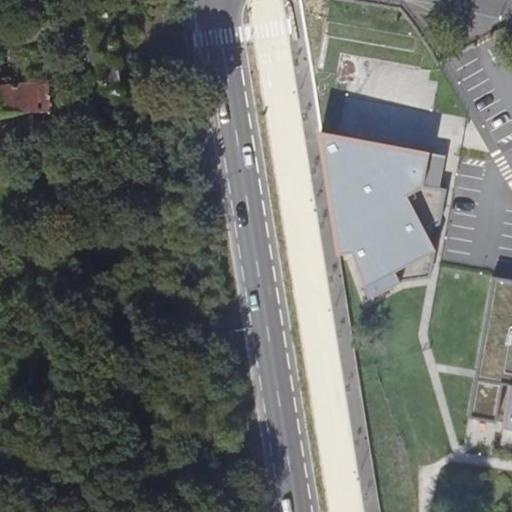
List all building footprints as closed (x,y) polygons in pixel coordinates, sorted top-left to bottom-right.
[(0,108),(1,111),(79,108),(79,105),(78,97),(71,97),(61,30),(77,26),(89,104),(123,101),(106,0),(84,0),(0,23),(0,46),(21,41),(29,81),(0,84),(0,108)] [(83,105),(85,123),(125,119),(123,101),(89,104),(83,105)] [(85,123),(83,105),(79,105),(79,108),(1,111),(0,111),(0,145),(0,147),(18,146),(18,137),(86,128),(85,123)] [(435,249),(427,233),(440,225),(446,189),(421,184),(429,154),(323,128),(353,245),(366,248),(368,298),(401,281),(431,277),(435,249)] [(511,278),(493,275),(477,372),(476,371),(475,376),(468,418),(496,422),(502,384),(508,385),(501,428),(511,429),(511,278)]
